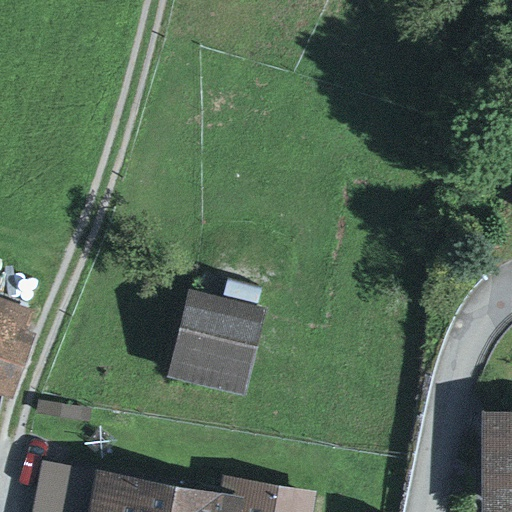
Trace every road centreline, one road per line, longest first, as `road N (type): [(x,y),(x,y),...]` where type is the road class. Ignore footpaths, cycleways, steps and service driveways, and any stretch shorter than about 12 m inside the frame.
road 1 (track): [(155,0),(116,156),(0,480)]
road 2 (residential): [(511,301),(488,317),(452,370),(429,511)]
